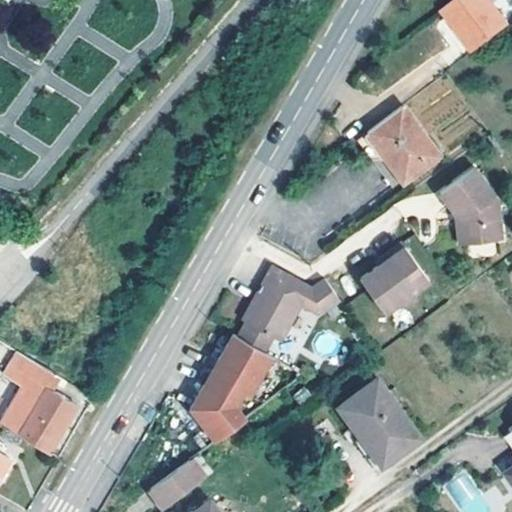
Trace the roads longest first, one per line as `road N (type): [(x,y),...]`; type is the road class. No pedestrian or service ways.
road 1 (tertiary): [(61,511),(363,0)]
road 2 (unknown): [(499,55),(390,70),(342,36)]
